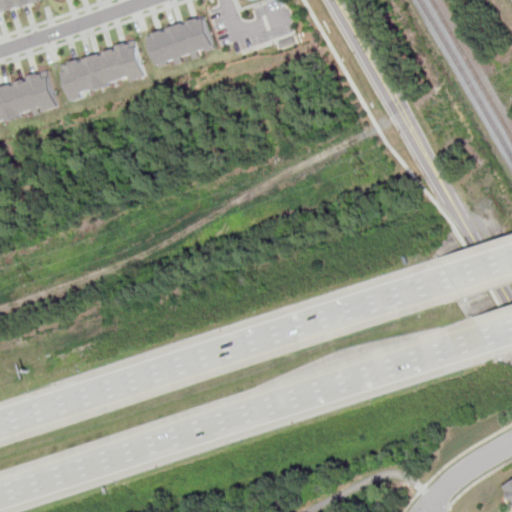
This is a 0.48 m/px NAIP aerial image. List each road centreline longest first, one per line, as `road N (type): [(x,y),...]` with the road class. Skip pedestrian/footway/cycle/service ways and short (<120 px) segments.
road 1 (motorway): [(0,494),(489,335)]
road 2 (motorway): [(456,283),(0,429)]
road 3 (tertiary): [(511,300),(362,42)]
road 4 (residential): [(145,0),(0,49)]
